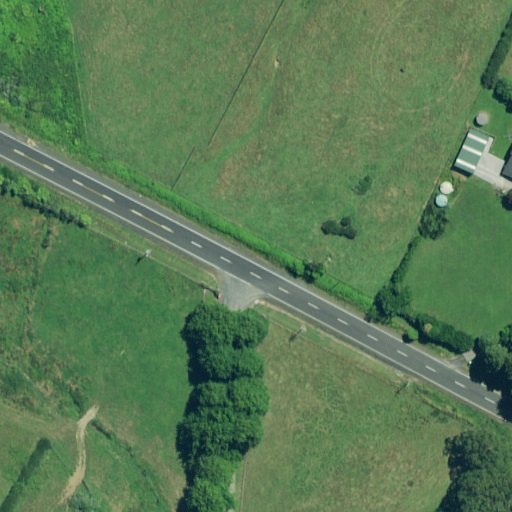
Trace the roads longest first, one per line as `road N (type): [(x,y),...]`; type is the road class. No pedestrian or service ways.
road 1 (tertiary): [(0,142),(511,412)]
road 2 (unknown): [(234,264),(218,511)]
